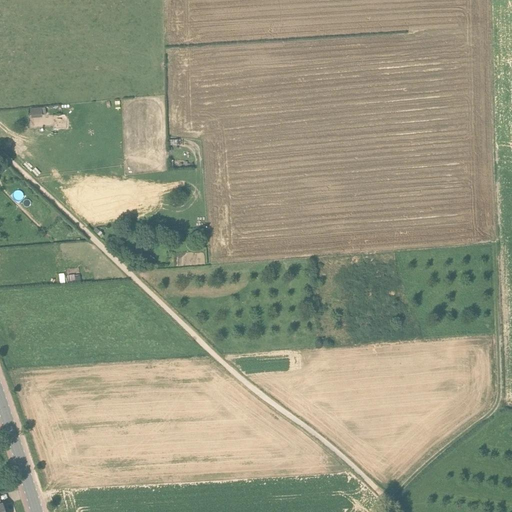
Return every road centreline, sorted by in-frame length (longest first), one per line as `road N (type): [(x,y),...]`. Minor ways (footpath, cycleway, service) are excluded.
road 1 (track): [(397,511),(216,357),(0,152)]
road 2 (track): [(494,244),(494,408),(421,467),(383,511)]
